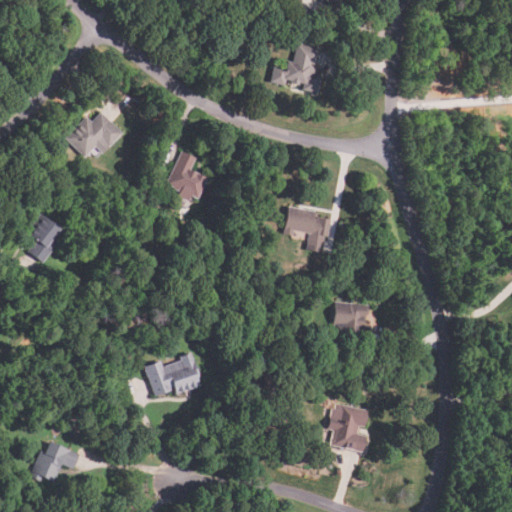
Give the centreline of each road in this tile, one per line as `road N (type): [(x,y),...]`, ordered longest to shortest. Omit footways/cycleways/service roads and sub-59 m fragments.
road 1 (residential): [(406,0),(397,140),(447,391),(426,511)]
road 2 (residential): [(397,140),(334,146),(240,119),(154,71),(66,0)]
road 3 (residential): [(348,511),(279,491),(175,479)]
road 4 (residential): [(99,27),(0,131)]
